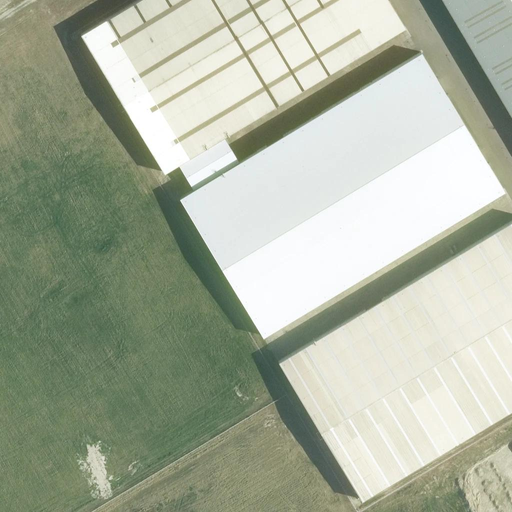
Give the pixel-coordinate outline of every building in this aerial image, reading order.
[(222,137),(404,26),(388,0),(135,0),(80,34),(163,172),(177,163),(222,137)] [(511,0),(445,0),(511,112),(511,0)] [(263,336),(504,191),(421,53),(238,163),(193,190),(180,198),(263,336)] [(193,190),(238,163),(222,137),(177,163),(193,190)] [(361,499),(511,407),(511,219),(277,361),(361,499)]
